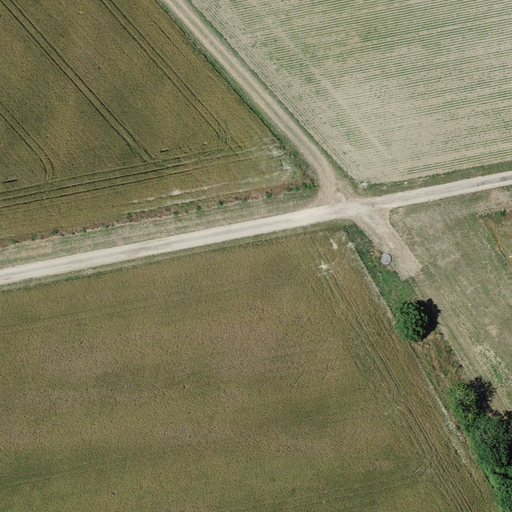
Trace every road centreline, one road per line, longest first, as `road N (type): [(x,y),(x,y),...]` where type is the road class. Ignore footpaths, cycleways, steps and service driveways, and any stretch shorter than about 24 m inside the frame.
road 1 (track): [(0,278),(511,179)]
road 2 (track): [(174,0),(309,152),(340,212)]
